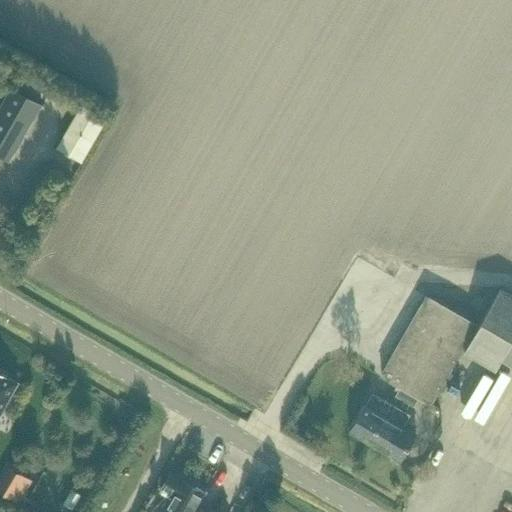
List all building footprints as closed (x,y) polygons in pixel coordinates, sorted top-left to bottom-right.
[(0,155),(10,161),(44,103),(13,86),(0,108),(0,155)] [(83,162),(107,119),(83,105),(59,148),(83,162)] [(511,293),(502,288),(465,351),(497,370),(503,359),(511,364),(511,293)] [(388,361),(380,375),(400,387),(396,395),(415,406),(419,398),(432,405),(478,323),(427,294),(426,296),(388,361)] [(0,413),(18,382),(0,371),(0,413)] [(376,445),(398,407),(373,392),(366,405),(365,404),(350,430),(376,445)] [(405,425),(411,415),(398,407),(376,445),(402,461),(418,433),(405,425)] [(250,482),(261,490),(271,475),(260,468),(250,482)] [(4,476),(0,482),(0,490),(19,502),(32,480),(16,470),(10,480),(4,476)] [(184,479),(173,472),(161,492),(169,497),(160,511),(194,511),(206,491),(184,478),(184,479)]
